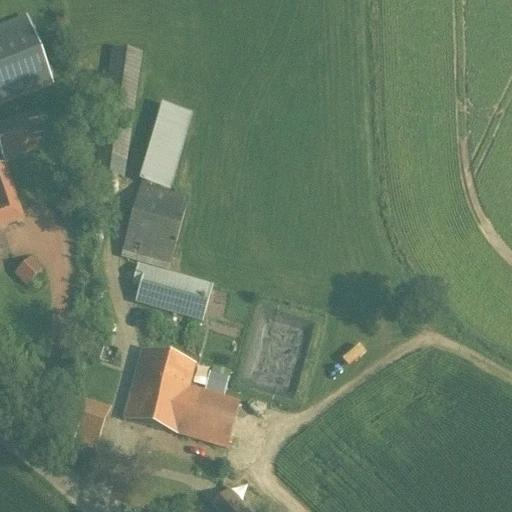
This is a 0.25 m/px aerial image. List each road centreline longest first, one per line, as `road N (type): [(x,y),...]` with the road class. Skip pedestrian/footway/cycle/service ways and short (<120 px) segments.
road 1 (track): [(308,415),(428,338),(511,378)]
road 2 (unclassified): [(102,511),(0,435)]
